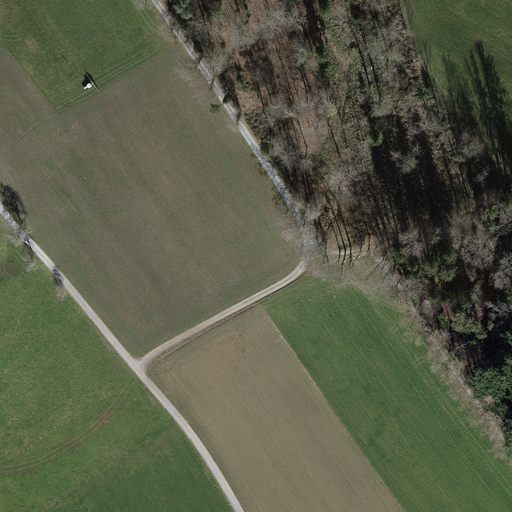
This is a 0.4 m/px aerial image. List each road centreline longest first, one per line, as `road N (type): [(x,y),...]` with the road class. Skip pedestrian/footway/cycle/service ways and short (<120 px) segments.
road 1 (track): [(138,368),(298,274),(311,257),(300,212),(151,0)]
road 2 (track): [(240,511),(188,429),(0,206)]
